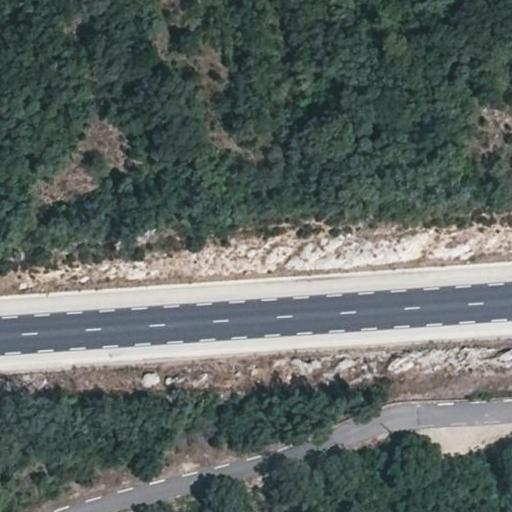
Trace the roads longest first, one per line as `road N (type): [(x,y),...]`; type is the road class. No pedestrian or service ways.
road 1 (primary): [(0,337),(511,302)]
road 2 (unclassified): [(86,511),(270,463),(395,418),(511,408)]
